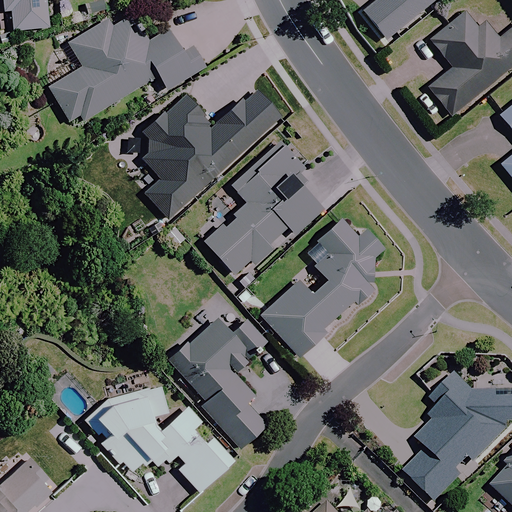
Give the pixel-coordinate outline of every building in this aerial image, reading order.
[(45,30),(43,0),(0,0),(0,11),(8,11),(9,31),(45,30)] [(375,0),(360,13),(382,41),(433,0),(375,0)] [(487,11),(472,24),(463,13),(428,42),(450,69),(425,90),(448,118),(511,65),(511,21),(501,8),(491,16),(487,11)] [(147,43),(132,16),(109,28),(106,22),(66,44),(79,69),(45,88),(68,129),(156,80),(162,91),(190,75),(166,32),(147,43)] [(206,112),(174,101),(169,118),(155,113),(139,161),(157,181),(141,195),(166,224),(199,194),(201,196),(281,124),(251,91),(210,129),(201,126),(206,112)] [(511,105),(496,118),(511,136),(511,154),(497,166),(511,184),(511,105)] [(309,175),(280,143),(229,189),(244,206),(201,243),(231,276),(247,262),(251,266),(268,250),(265,247),(285,230),(291,237),(321,210),(299,184),(309,175)] [(353,237),(338,220),(313,243),(324,256),(311,268),(323,282),(316,288),(303,273),(256,317),(296,360),(323,334),(320,331),(351,302),(355,306),(370,292),(361,282),(372,273),(374,258),(381,251),(361,230),(353,237)] [(264,348),(226,306),(161,365),(201,410),(238,450),(272,419),(251,396),(233,376),(264,348)] [(398,474),(429,505),(502,430),(510,423),(510,392),(466,393),(448,374),(424,399),(440,415),(414,442),(422,450),(398,474)] [(107,437),(98,445),(115,465),(118,462),(129,475),(157,451),(195,494),(231,463),(209,437),(202,444),(191,431),(199,424),(185,408),(159,430),(150,421),(162,410),(156,385),(108,401),(83,424),(93,436),(100,430),(107,437)] [(27,511),(48,494),(42,487),(50,480),(30,456),(21,463),(0,481),(0,511),(27,511)] [(511,511),(511,463),(502,473),(488,487),(511,510),(511,511)]
